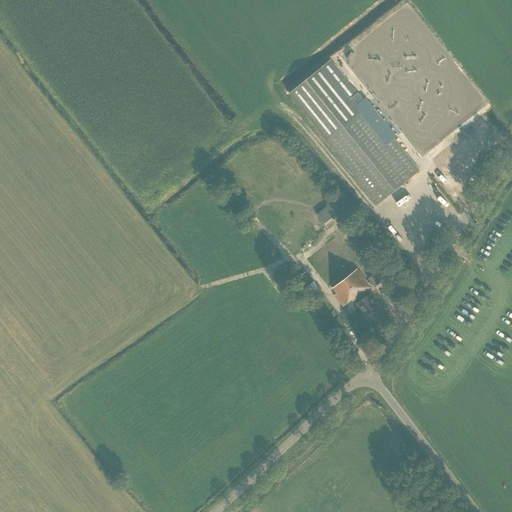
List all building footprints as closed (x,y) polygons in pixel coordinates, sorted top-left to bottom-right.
[(378,204),(419,170),(367,106),(330,60),(289,93),(326,139),(378,204)] [(344,210),(335,199),(316,214),(326,225),(344,210)] [(368,296),(364,292),(370,288),(334,239),(309,257),(336,294),(334,295),(343,307),(352,300),(353,301),(355,300),(357,303),(356,304),(367,318),(380,308),(370,294),(368,296)] [(321,291),(305,271),(298,277),(308,290),(305,292),(311,299),(321,291)] [(373,275),(368,279),(375,286),(379,283),(373,275)]
